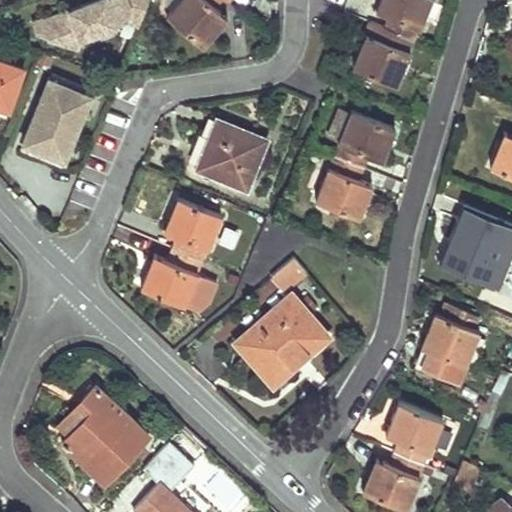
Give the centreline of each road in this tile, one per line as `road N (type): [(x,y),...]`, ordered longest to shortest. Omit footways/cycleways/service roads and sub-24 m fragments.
road 1 (residential): [(475,0),(409,214),(387,335),(327,437),(284,483)]
road 2 (residential): [(296,0),(296,37),(277,70),(176,89),(153,101),(67,280)]
road 3 (tertiary): [(67,280),(284,483)]
road 4 (residential): [(67,280),(32,332),(0,424)]
